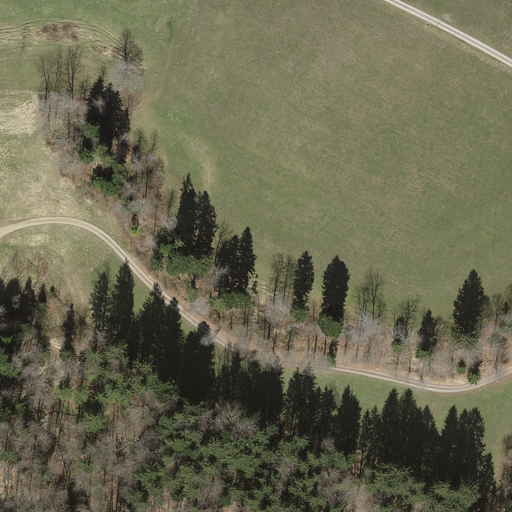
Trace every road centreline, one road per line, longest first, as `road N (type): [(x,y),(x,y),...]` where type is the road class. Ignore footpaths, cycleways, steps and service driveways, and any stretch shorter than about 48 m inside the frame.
road 1 (track): [(511,369),(439,388),(237,350),(196,327),(100,235),(70,220),(0,229)]
road 2 (track): [(388,0),(511,65)]
